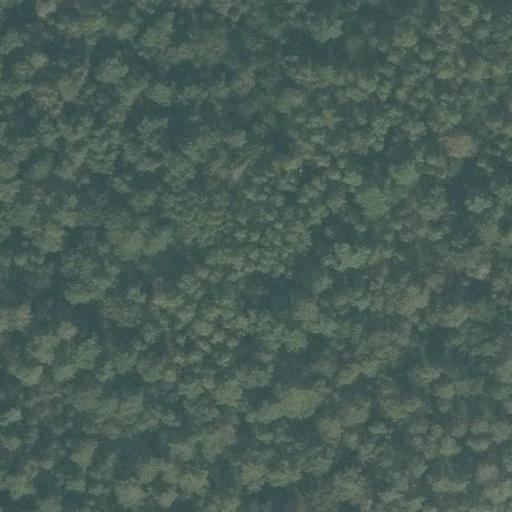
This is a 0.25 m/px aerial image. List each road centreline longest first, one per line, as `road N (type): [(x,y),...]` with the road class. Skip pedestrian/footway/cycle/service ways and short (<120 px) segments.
road 1 (track): [(0,206),(352,511)]
road 2 (track): [(511,257),(303,511)]
